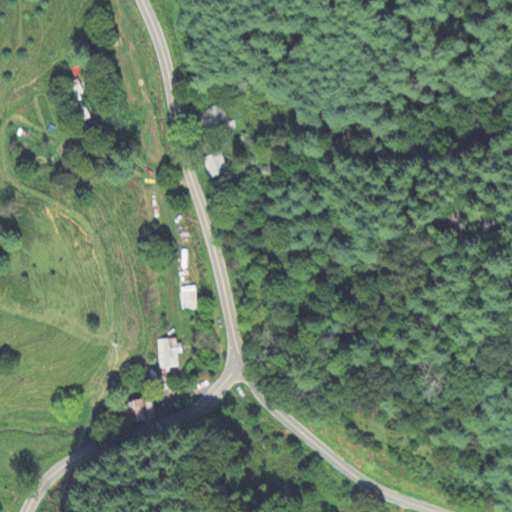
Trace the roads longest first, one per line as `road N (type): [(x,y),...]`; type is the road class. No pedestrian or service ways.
road 1 (tertiary): [(240,369),(158,36),(140,0)]
road 2 (tertiary): [(22,511),(37,485),(98,443),(191,416),(240,369)]
road 3 (tertiary): [(439,511),(355,479),(240,369)]
